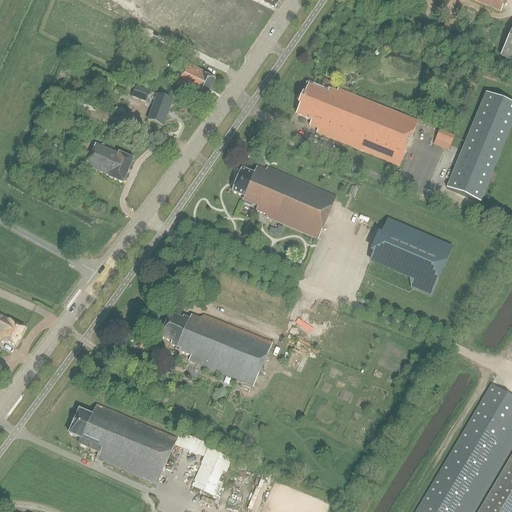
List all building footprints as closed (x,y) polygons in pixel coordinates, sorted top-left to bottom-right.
[(170,0),(209,15),(214,0),(170,0)] [(258,0),(275,9),(279,0),(258,0)] [(473,0),(500,12),(505,0),(473,0)] [(445,19),(439,33),(446,36),(451,22),(445,19)] [(511,62),(511,29),(499,57),(511,62)] [(204,102),(215,80),(204,75),(205,73),(187,64),(176,85),(193,94),(192,96),(204,102)] [(399,167),(418,122),(338,90),(337,93),(329,90),(328,93),(309,85),(305,95),(303,94),(299,96),(297,101),(298,105),(300,106),(296,116),(311,122),(309,126),(317,130),(316,133),(399,167)] [(149,95),(135,89),(131,98),(145,104),(149,95)] [(481,204),(511,127),(511,104),(485,94),(446,189),(481,204)] [(163,127),(172,101),(157,96),(147,121),(163,127)] [(451,146),(455,136),(440,130),(436,140),(451,146)] [(123,184),(134,160),(119,154),(119,155),(96,145),(87,167),(110,177),(109,178),(123,184)] [(318,240),(336,198),(267,168),(266,171),(257,167),(254,175),(242,169),(232,192),(244,198),(243,201),(246,202),(246,204),(253,207),(253,206),(257,207),(255,211),(266,215),(265,217),(318,240)] [(388,221),(370,263),(410,280),(411,289),(431,297),(452,248),(388,221)] [(200,317),(191,314),(189,319),(183,317),(181,319),(170,314),(160,337),(171,342),(170,344),(174,346),(172,350),(178,352),(179,352),(190,356),(188,360),(253,388),(272,343),(206,315),(200,317)] [(15,347),(24,329),(8,320),(0,316),(0,331),(1,332),(0,334),(0,341),(4,344),(6,342),(15,347)] [(307,357),(311,347),(296,341),(292,351),(307,357)] [(511,397),(491,385),(415,511),(473,511),(511,447),(511,397)] [(156,485),(176,440),(95,405),(91,415),(78,410),(68,434),(80,439),(78,445),(97,454),(95,459),(156,485)] [(212,496),(228,459),(211,451),(195,489),(197,489),(197,490),(212,496)] [(511,511),(511,455),(478,511),(511,511)]
